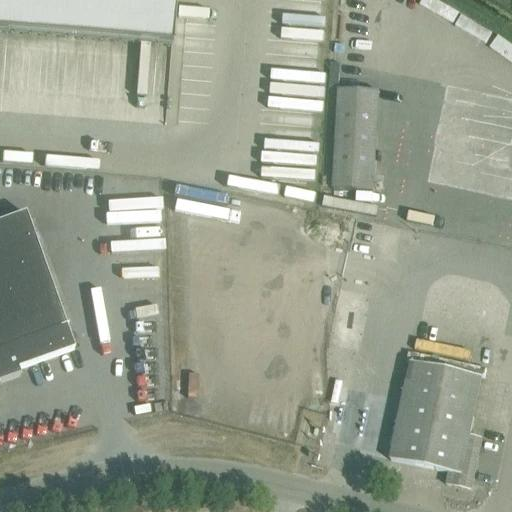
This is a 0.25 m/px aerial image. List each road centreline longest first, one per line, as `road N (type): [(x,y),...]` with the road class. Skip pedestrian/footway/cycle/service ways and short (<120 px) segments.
road 1 (unclassified): [(0,509),(70,483),(184,470),(387,511)]
road 2 (unknown): [(0,149),(144,161),(198,151),(232,114),(248,0)]
